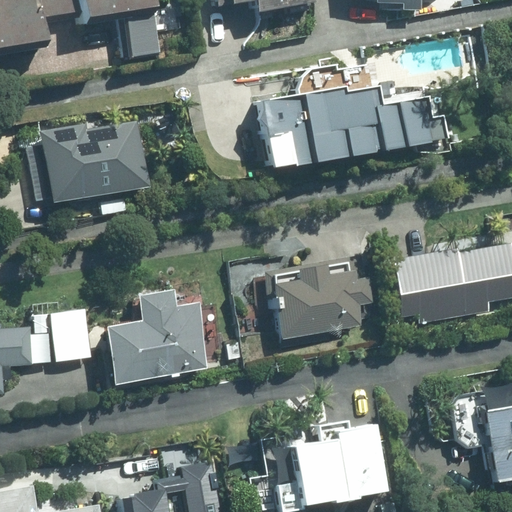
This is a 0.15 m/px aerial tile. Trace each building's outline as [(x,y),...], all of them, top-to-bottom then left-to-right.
[(0,0),(0,44),(47,37),(43,9),(85,3),(87,16),(123,11),(130,56),(164,51),(156,0),(0,0)] [(380,76),(261,95),(272,164),(447,137),(443,112),(431,114),(428,92),(383,99),(380,76)] [(41,127),(51,196),(149,181),(139,117),(88,125),(87,120),(41,127)] [(459,242),(391,254),(401,312),(419,309),(421,321),(489,310),(487,300),(511,295),(511,238),(460,248),(459,242)] [(365,251),(270,267),(281,332),(361,319),(357,298),(372,296),(365,251)] [(104,320),(114,377),(206,362),(195,297),(177,300),(175,284),(136,290),(140,314),(104,320)] [(0,320),(0,390),(4,390),(4,381),(11,380),(10,362),(49,360),(47,311),(34,312),(35,330),(32,330),(31,320),(0,320)] [(511,382),(457,392),(459,400),(449,402),(454,436),(464,434),(466,445),(490,441),(496,479),(511,476),(511,382)] [(339,432),(293,440),(299,475),(276,479),(280,504),(388,486),(376,418),(337,424),(339,432)] [(123,501),(124,511),(223,511),(214,461),(180,467),(182,476),(154,481),(155,487),(141,490),(142,498),(123,501)] [(0,511),(99,511),(98,500),(36,511),(30,480),(0,484),(0,511)]
